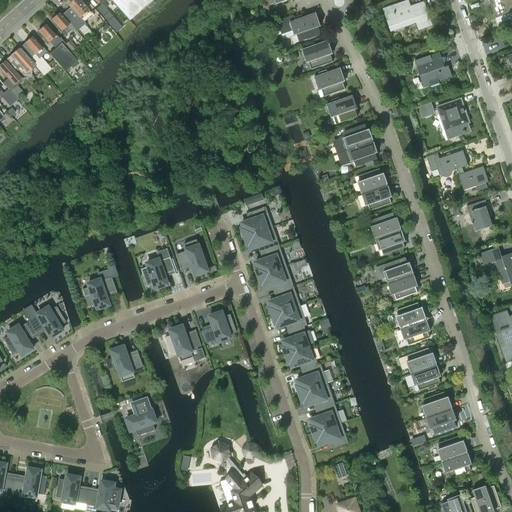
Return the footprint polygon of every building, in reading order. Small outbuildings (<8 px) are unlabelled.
[(70,8),(62,15),(77,31),(79,29),(87,39),(93,35),(84,25),(85,24),(81,19),(89,12),(78,0),(73,0),(68,5),(70,8)] [(98,1),(101,4),(96,9),(108,22),(107,22),(117,33),(122,28),(109,12),(106,9),(108,7),(101,0),(94,0),(97,2),(98,1)] [(110,0),(129,21),(152,0),(110,0)] [(511,0),(488,0),(495,18),(496,18),(494,15),(502,13),(503,16),(511,12),(511,0)] [(420,28),(430,24),(423,4),(409,9),(407,2),(385,10),(392,31),(418,22),(420,28)] [(77,31),(62,15),(60,13),(52,20),(65,35),(66,34),(68,35),(74,29),(76,32),(77,31)] [(293,15),(277,21),(277,22),(280,29),(281,30),(281,31),(282,32),(283,32),(284,32),(285,32),(286,32),(292,30),(294,36),(297,35),(299,42),(321,35),(318,27),(321,26),(316,13),(303,17),(302,15),(294,18),(293,15)] [(46,25),(38,32),(48,43),(50,42),(55,49),(61,43),(63,45),(65,44),(60,38),(59,39),(46,25)] [(33,36),(20,48),(30,59),(44,76),(52,69),(41,57),(46,52),(33,36)] [(333,54),(328,40),(315,45),(314,42),(306,45),(307,48),(302,50),(306,63),(309,62),(311,70),(333,62),(330,55),(333,54)] [(69,41),(65,44),(71,52),(76,48),(69,41)] [(63,45),(61,43),(55,49),(49,54),(65,73),(77,62),(63,45)] [(12,56),(6,61),(16,72),(18,70),(24,76),(35,66),(29,60),(30,59),(20,48),(11,56),(12,56)] [(438,81),(452,76),(448,66),(444,67),(439,52),(415,61),(423,86),(429,84),(430,87),(439,84),(438,81)] [(392,57),(395,65),(402,62),(399,54),(392,57)] [(22,78),(16,72),(6,61),(6,60),(0,65),(0,69),(8,79),(3,83),(18,100),(25,94),(17,86),(16,87),(15,85),(22,78)] [(321,90),(324,97),(345,89),(343,82),(345,81),(340,68),(327,72),(326,70),(318,73),(319,75),(314,77),(319,91),(321,90)] [(28,84),(34,78),(30,73),(23,79),(28,84)] [(0,97),(1,96),(8,105),(10,107),(12,105),(17,100),(8,90),(3,94),(0,90),(0,97)] [(357,109),(353,95),(340,100),(339,97),(331,100),(332,103),(326,105),(331,118),(334,117),(336,124),(357,117),(355,110),(357,109)] [(460,100),(438,108),(446,130),(447,129),(450,137),(469,131),(466,123),(469,122),(467,114),(465,115),(460,100)] [(434,113),(431,104),(419,108),(423,117),(434,113)] [(337,154),(373,141),(373,140),(369,129),(367,130),(365,124),(343,132),(345,137),(338,140),(337,140),(337,141),(336,141),(336,142),(335,143),(335,144),(335,145),(335,146),(335,147),(337,154)] [(373,142),(373,141),(337,154),(340,161),(340,162),(341,163),(342,164),(343,164),(344,164),(345,164),(346,164),(354,161),(356,167),(365,163),(372,161),(377,159),(375,154),(378,153),(374,142),(373,142)] [(458,169),(458,171),(463,169),(462,167),(468,165),(463,150),(439,158),(437,153),(426,157),(431,172),(432,172),(433,177),(439,175),(442,174),(442,175),(443,176),(446,177),(448,177),(450,176),(451,174),(451,172),(451,171),(458,169)] [(463,169),(458,171),(460,175),(458,175),(464,190),(476,186),(477,189),(486,186),(485,183),(488,182),(483,167),(464,173),(463,169)] [(362,193),(362,194),(387,185),(387,184),(388,184),(384,173),(381,174),(379,169),(358,176),(360,182),(357,182),(361,193),(362,193)] [(387,185),(362,194),(362,195),(366,206),(368,205),(370,211),(391,203),(389,198),(392,197),(388,186),(387,185)] [(262,193),(243,200),(246,206),(264,200),(262,193)] [(475,231),(492,226),(485,207),(487,207),(485,200),(466,207),(472,224),(473,224),(475,231)] [(242,231),(244,237),(273,227),(266,207),(246,213),(247,215),(247,214),(250,213),(252,219),(241,223),(243,228),(241,228),(242,230),(241,230),(242,231)] [(375,238),(375,239),(401,230),(400,229),(401,229),(397,218),(395,218),(393,213),(371,221),(373,226),(371,227),(375,238)] [(273,227),(244,237),(246,243),(246,244),(247,244),(247,245),(249,245),(251,249),(261,245),(263,252),(280,246),(273,227)] [(401,230),(375,239),(376,240),(375,240),(379,251),(382,250),(384,255),(405,248),(403,242),(405,241),(402,230),(401,231),(401,230)] [(202,255),(197,239),(184,244),(187,251),(176,255),(182,271),(181,268),(191,264),(195,275),(208,271),(205,264),(207,263),(207,261),(206,258),(205,256),(204,254),(202,255)] [(287,266),(280,246),(263,252),(266,259),(255,262),(257,267),(255,267),(256,269),(255,269),(255,270),(256,270),(258,276),(287,266)] [(511,284),(511,254),(511,253),(501,257),(498,248),(481,254),(484,265),(495,261),(503,284),(510,281),(511,284)] [(146,267),(141,269),(147,286),(152,285),(154,284),(156,289),(168,285),(164,274),(166,273),(174,270),(175,273),(176,273),(170,257),(167,249),(157,252),(159,259),(147,263),(146,263),(148,267),(146,267)] [(392,262),(375,268),(379,279),(385,277),(387,283),(388,282),(388,283),(413,274),(414,273),(410,262),(407,263),(405,258),(401,259),(400,255),(391,258),(392,262)] [(305,260),(297,263),(299,268),(307,265),(305,260)] [(114,265),(108,267),(111,275),(117,273),(114,265)] [(275,285),(277,291),(293,286),(287,266),(258,276),(260,282),(260,283),(261,284),(263,284),(264,288),(275,285)] [(414,275),(413,274),(388,283),(388,284),(392,295),(394,295),(396,300),(417,293),(415,287),(418,286),(414,275)] [(89,287),(83,289),(89,307),(95,304),(97,309),(110,305),(106,294),(116,291),(117,294),(118,294),(112,277),(101,281),(101,279),(88,283),(89,287)] [(270,309),(272,315),(300,305),(293,286),(277,291),(279,298),(269,302),(270,306),(269,307),(269,308),(269,309),(270,309)] [(400,327),(400,328),(426,319),(425,318),(426,318),(422,307),(420,308),(418,303),(396,310),(398,316),(396,316),(400,327)] [(307,325),(300,305),(272,315),(274,321),(273,321),(274,322),(275,324),(276,323),(278,328),(289,324),(291,331),(307,325)] [(28,322),(36,334),(46,327),(52,337),(63,330),(60,326),(66,322),(57,306),(51,310),(49,307),(37,314),(38,315),(28,322)] [(511,321),(511,322),(507,311),(491,317),(506,361),(511,359),(511,345),(511,342),(511,341),(511,321)] [(201,327),(207,344),(218,340),(218,342),(231,337),(230,334),(236,332),(230,314),(224,316),(222,312),(209,316),(213,327),(203,330),(202,327),(201,327)] [(426,319),(400,328),(401,329),(400,329),(404,340),(407,339),(409,345),(430,337),(428,332),(430,331),(427,320),(426,320),(426,319)] [(36,334),(28,322),(20,327),(19,325),(7,332),(9,336),(3,339),(13,355),(19,351),(22,356),(33,349),(27,339),(36,334)] [(170,335),(165,337),(171,354),(176,353),(178,352),(179,357),(181,361),(193,357),(195,361),(205,358),(202,348),(198,350),(198,347),(201,346),(196,329),(195,330),(196,333),(188,336),(186,336),(182,325),(170,330),(172,335),(170,335)] [(283,348),(282,348),(283,349),(283,348),(285,354),(308,346),(308,345),(314,343),(310,332),(309,331),(306,332),(304,326),(307,325),(291,331),(293,337),(283,341),(284,345),(283,346),(283,348)] [(132,370),(143,366),(137,350),(138,353),(128,357),(124,346),(111,350),(114,357),(112,358),(112,360),(113,363),(114,365),(115,367),(117,366),(122,382),(135,377),(132,370)] [(302,363),(305,370),(321,364),(318,365),(315,358),(313,359),(308,346),(285,354),(288,361),(287,361),(287,362),(288,361),(288,363),(290,362),(292,367),(302,363)] [(411,374),(436,365),(436,364),(437,364),(433,353),(430,353),(428,348),(407,356),(409,361),(406,362),(410,373),(411,373),(411,374)] [(328,384),(321,364),(305,370),(307,376),(296,380),(298,385),(296,385),(297,387),(296,387),(296,388),(297,388),(299,394),(328,384)] [(437,366),(436,365),(411,374),(411,375),(415,386),(417,385),(419,390),(441,383),(439,377),(441,376),(437,365),(437,366)] [(339,380),(329,383),(335,402),(345,398),(339,380)] [(316,402),(318,409),(335,403),(328,384),(299,394),(301,400),(301,401),(302,401),(302,402),(304,402),(305,406),(316,402)] [(426,417),(452,409),(451,408),(452,407),(448,396),(446,397),(444,392),(422,399),(424,405),(422,406),(426,417)] [(150,410),(146,399),(130,405),(130,406),(133,405),(137,415),(126,419),(130,431),(135,429),(138,436),(155,430),(155,429),(154,429),(152,423),(156,422),(152,410),(150,410)] [(311,427),(313,433),(341,423),(335,403),(318,409),(321,416),(310,419),(312,424),(310,425),(311,426),(310,426),(310,427),(311,427)] [(452,409),(426,417),(427,418),(426,419),(430,430),(433,429),(435,434),(443,431),(444,433),(448,432),(447,430),(456,427),(454,421),(457,420),(453,409),(452,409)] [(348,443),(341,423),(313,433),(315,439),(314,439),(315,440),(316,442),(318,441),(319,446),(330,442),(332,448),(329,449),(329,450),(348,443)] [(442,461),(467,452),(467,451),(463,440),(461,441),(459,436),(438,443),(440,449),(437,449),(441,460),(442,461)] [(219,442),(211,449),(213,458),(223,462),(225,460),(230,466),(235,472),(227,479),(220,482),(223,490),(227,505),(221,507),(223,511),(253,511),(253,509),(249,496),(261,485),(252,474),(246,479),(236,467),(233,463),(228,457),(230,455),(229,446),(219,442)] [(242,449),(245,458),(253,459),(259,452),(256,444),(248,443),(242,449)] [(467,453),(467,452),(442,461),(442,462),(445,473),(448,472),(450,478),(471,470),(469,465),(472,464),(468,453),(467,453)] [(343,461),(334,464),(338,477),(348,474),(343,461)] [(12,491),(13,491),(15,477),(5,475),(7,464),(0,462),(0,490),(2,491),(2,489),(6,490),(12,491)] [(26,479),(15,477),(13,491),(24,493),(23,495),(36,497),(37,493),(44,495),(47,476),(40,475),(41,470),(28,468),(26,479)] [(76,502),(86,504),(89,490),(78,488),(80,477),(67,475),(66,480),(59,479),(56,497),(63,498),(62,502),(75,504),(76,502)] [(100,492),(89,490),(86,504),(97,506),(97,508),(110,510),(110,507),(117,508),(121,490),(114,488),(115,483),(102,481),(100,492)] [(494,509),(501,507),(494,486),(487,488),(486,485),(472,490),(475,497),(470,499),(474,511),(494,511),(495,511),(494,509)] [(471,511),(468,500),(463,501),(461,494),(447,499),(448,502),(441,504),(443,511),(471,511)] [(359,511),(355,499),(337,505),(339,511),(359,511)]
